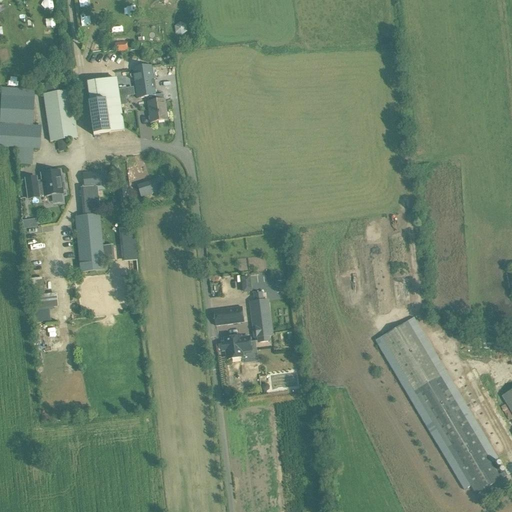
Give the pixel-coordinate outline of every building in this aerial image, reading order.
[(118,19),(107,20),(108,30),(119,29),(118,19)] [(176,19),(169,24),(173,30),(180,25),(176,19)] [(127,43),(115,44),(115,52),(128,51),(127,49),(128,49),(128,44),(127,44),(127,43)] [(135,67),(132,68),(132,70),(134,80),(137,99),(156,96),(151,65),(135,67)] [(14,85),(14,73),(3,73),(3,84),(14,85)] [(54,81),(42,83),(44,94),(56,92),(54,81)] [(110,128),(124,126),(121,105),(120,101),(118,87),(103,88),(102,83),(87,85),(90,102),(89,102),(89,104),(106,101),(110,128)] [(70,91),(48,94),(55,141),(57,141),(66,140),(78,138),(70,91)] [(30,94),(0,93),(0,121),(29,122),(30,94)] [(164,100),(148,103),(151,123),(167,120),(164,100)] [(106,101),(89,104),(94,135),(111,133),(110,128),(106,101)] [(67,147),(66,140),(57,141),(58,149),(67,147)] [(60,173),(41,175),(42,182),(37,183),(36,178),(25,179),(27,199),(38,198),(38,196),(43,196),(43,198),(62,196),(62,193),(64,192),(63,185),(61,185),(60,173)] [(104,175),(82,176),(83,188),(99,188),(99,189),(105,189),(104,175)] [(163,179),(138,187),(141,198),(166,190),(163,179)] [(128,189),(120,190),(121,200),(129,199),(128,189)] [(84,216),(76,217),(81,273),(106,270),(105,263),(103,247),(100,214),(99,214),(96,190),(82,192),(84,216)] [(136,229),(121,230),(125,264),(140,262),(136,229)] [(115,246),(103,247),(105,263),(116,262),(115,246)] [(239,273),(240,287),(248,287),(247,272),(239,273)] [(46,292),(33,294),(34,306),(52,304),(52,302),(47,303),(46,292)] [(266,300),(249,302),(253,337),(256,337),(257,343),(269,342),(269,336),(270,336),(266,300)] [(241,308),(214,311),(216,326),(243,323),(241,308)] [(497,459),(414,318),(375,341),(464,490),(471,486),(476,494),(508,475),(506,471),(498,475),(491,463),(497,459)] [(457,347),(467,348),(468,335),(457,335),(457,347)] [(225,343),(221,343),(222,351),(226,351),(227,360),(243,357),(243,353),(251,351),(249,337),(241,338),(241,337),(224,339),(225,343)] [(511,389),(502,396),(511,413),(511,389)] [(501,405),(497,408),(502,416),(507,413),(501,405)]
